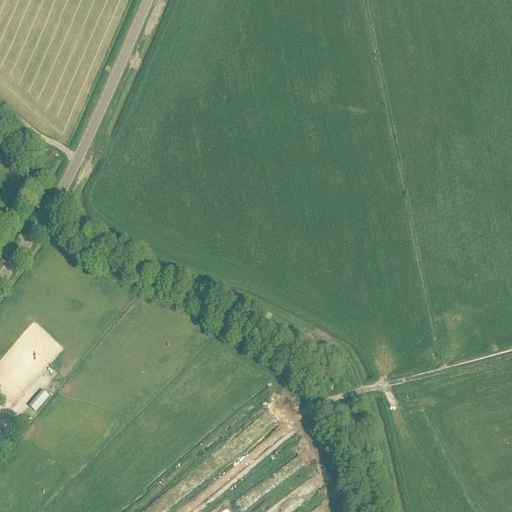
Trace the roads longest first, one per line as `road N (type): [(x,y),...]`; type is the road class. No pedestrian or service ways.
road 1 (tertiary): [(0,280),(77,161),(146,0)]
road 2 (track): [(296,419),(320,404),(511,354)]
